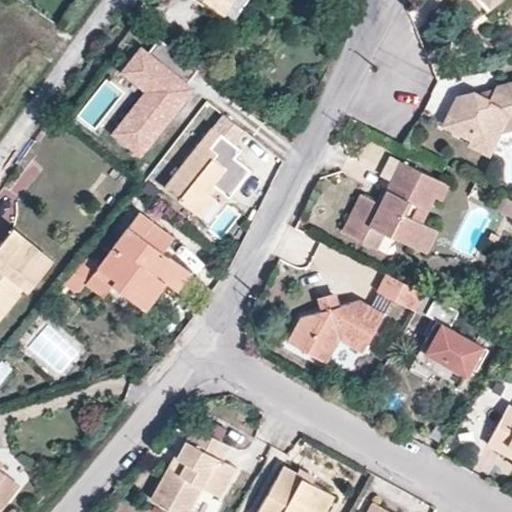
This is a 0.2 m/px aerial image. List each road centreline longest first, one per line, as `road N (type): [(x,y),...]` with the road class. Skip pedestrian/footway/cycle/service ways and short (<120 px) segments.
road 1 (residential): [(205,352),(288,202),(359,45),(368,0)]
road 2 (residential): [(205,352),(500,511)]
road 3 (residential): [(70,511),(205,352)]
road 4 (residential): [(0,162),(113,0)]
